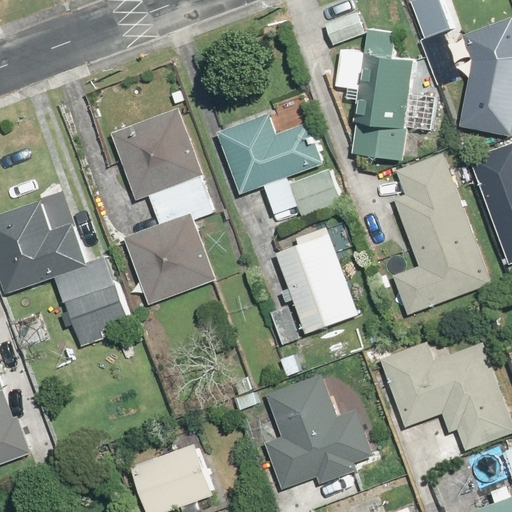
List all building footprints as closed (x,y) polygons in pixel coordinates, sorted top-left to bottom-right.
[(449,0),(424,0),(417,3),(431,41),(461,30),(449,0)] [(341,47),(371,32),(361,13),(332,27),(341,47)] [(511,133),(511,19),(472,35),(481,58),(469,126),(511,133)] [(415,129),(441,131),(444,95),(418,92),(421,58),(403,57),(405,33),(371,30),(371,32),(369,50),(347,48),(343,92),(366,94),(360,158),(413,162),(415,129)] [(131,239),(155,304),(224,279),(203,222),(224,215),(186,108),(117,133),(141,201),(156,196),(166,226),(131,239)] [(222,137),(248,198),(271,189),(282,215),(309,204),(297,177),(335,161),(326,142),(320,145),(311,124),(290,132),(281,111),(222,137)] [(511,145),(474,160),(511,259),(511,145)] [(450,155),(404,173),(412,194),(399,199),(425,266),(398,277),(414,318),(501,285),(450,155)] [(95,262),(80,221),(60,228),(49,197),(0,214),(0,273),(8,296),(61,277),(87,348),(112,339),(106,322),(133,312),(112,256),(95,262)] [(367,316),(336,226),(305,237),(308,244),(309,244),(337,326),(367,316)] [(337,327),(309,245),(283,254),(311,335),(337,327)] [(307,341),(294,305),(276,311),(289,348),(307,341)] [(0,462),(36,451),(22,410),(19,411),(9,382),(14,380),(0,338),(0,462)] [(411,429),(447,415),(455,435),(465,432),(472,452),(511,436),(511,393),(491,340),(445,358),(438,340),(385,361),(411,429)] [(341,414),(328,375),(275,393),(289,436),(274,441),(290,492),(322,482),(324,488),(365,475),(361,461),(381,454),(365,406),(341,414)] [(154,511),(175,511),(224,493),(204,442),(138,468),(154,511)] [(511,511),(511,485),(497,491),(501,500),(472,511),(511,511)]
